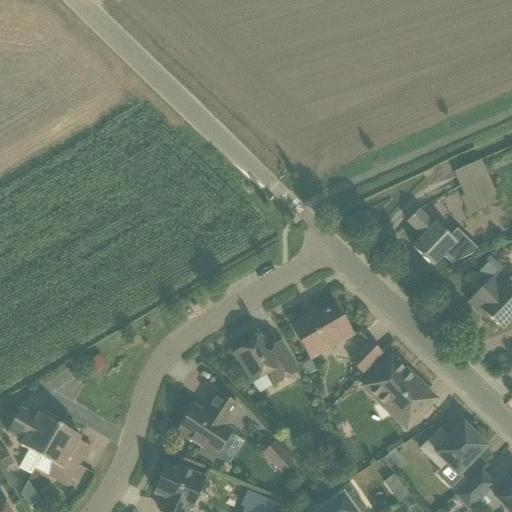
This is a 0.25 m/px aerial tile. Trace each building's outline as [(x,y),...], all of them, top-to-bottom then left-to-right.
[(499,204),(480,161),(455,172),(465,196),(461,198),(469,216),(499,204)] [(433,269),(444,258),(451,265),(471,256),(477,250),(456,230),(450,237),(436,224),(434,226),(418,211),(406,223),(422,238),(412,249),(433,269)] [(498,274),(488,263),(469,283),(479,293),(469,303),(480,314),(482,312),(501,330),(511,319),(511,277),(504,285),(502,284),(501,285),(495,279),(498,274)] [(310,360),(352,335),(335,307),(309,322),(306,318),(291,327),(310,360)] [(251,382),(266,373),(273,386),(297,372),(280,343),(268,351),(262,339),(235,355),(251,382)] [(361,374),(366,369),(380,355),(369,344),(350,363),(361,374)] [(391,359),(363,388),(376,400),(380,396),(411,425),(434,401),(391,359)] [(225,429),(239,409),(216,395),(203,415),(193,408),(177,434),(200,449),(198,453),(212,462),(231,433),(225,429)] [(31,476),(41,459),(61,424),(45,415),(43,418),(38,415),(36,419),(20,410),(7,434),(22,443),(20,447),(28,452),(18,469),(31,476)] [(68,460),(80,439),(75,436),(77,433),(61,424),(41,459),(61,471),(55,481),(67,487),(79,466),(68,460)] [(463,426),(460,429),(449,440),(440,431),(420,451),(441,471),(446,465),(458,477),(486,448),(463,426)] [(293,464),(274,443),(261,455),(280,475),(293,464)] [(4,450),(2,451),(0,452),(0,463),(4,469),(13,464),(4,450)] [(382,460),(393,475),(405,465),(395,451),(382,460)] [(357,469),(350,461),(339,470),(347,478),(357,469)] [(191,511),(204,479),(179,468),(177,473),(166,468),(154,495),(165,499),(159,511),(187,511),(189,510),(191,511)] [(493,486),(480,473),(455,497),(468,511),(493,486)] [(511,511),(511,485),(495,501),(505,511),(511,511)] [(401,486),(390,494),(397,504),(408,496),(401,486)] [(273,511),(276,506),(247,493),(241,507),(244,508),(252,511),(273,511)] [(354,511),(342,494),(316,511),(362,511),(361,511),(359,511),(354,511)] [(0,511),(9,511),(1,498),(0,499),(0,511)]
